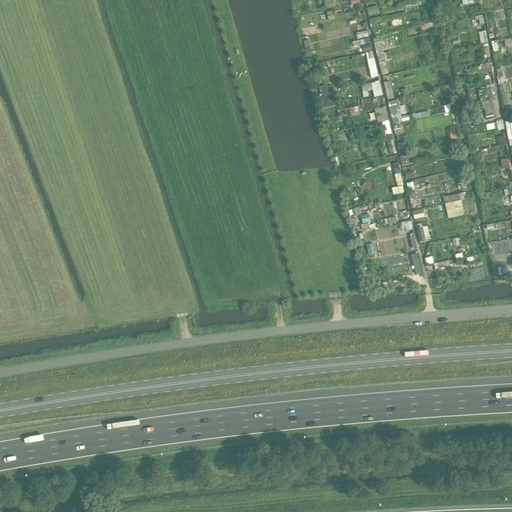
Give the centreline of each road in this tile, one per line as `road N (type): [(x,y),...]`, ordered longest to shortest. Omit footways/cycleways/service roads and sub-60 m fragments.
road 1 (unclassified): [(0,374),(198,341),(511,309)]
road 2 (secondary): [(511,352),(338,364),(0,411)]
road 3 (motorway): [(511,399),(175,428),(0,457)]
